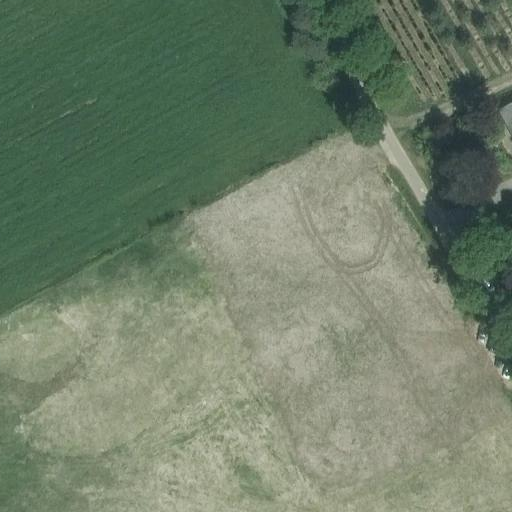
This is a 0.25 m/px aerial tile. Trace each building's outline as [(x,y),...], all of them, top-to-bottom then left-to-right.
[(511,103),(499,111),(506,124),(511,134),(511,103)] [(393,258),(389,260),(372,270),(365,258),(367,257),(366,256),(335,274),(350,299),(352,298),(351,297),(357,294),(359,294),(358,293),(371,286),(393,323),(394,325),(396,324),(395,323),(422,306),(413,290),(415,289),(410,281),(408,283),(393,258)] [(261,306),(240,319),(253,340),(242,346),(255,367),(266,361),(272,371),(293,359),(261,306)] [(352,349),(314,372),(324,388),(322,389),(322,390),(364,365),(363,363),(361,364),(352,349)] [(231,473),(248,509),(431,423),(421,402),(446,391),(439,376),(231,473)] [(454,511),(503,511),(511,509),(511,479),(492,429),(431,453),(454,511)] [(437,511),(423,479),(378,500),(383,511),(437,511)] [(346,511),(340,498),(308,511),(346,511)]
